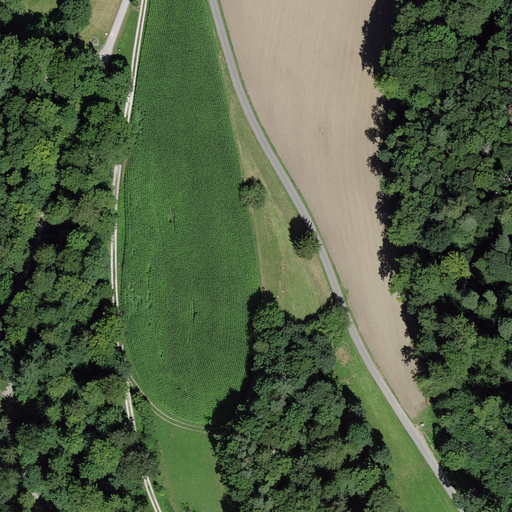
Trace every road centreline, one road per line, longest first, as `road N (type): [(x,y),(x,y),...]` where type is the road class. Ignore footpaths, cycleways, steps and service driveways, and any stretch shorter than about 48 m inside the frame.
road 1 (track): [(463,511),(353,334),(323,250),(241,101),(213,0)]
road 2 (track): [(124,0),(33,234),(7,376),(43,511)]
road 3 (track): [(157,511),(124,389),(117,314),(119,168),(144,0)]
